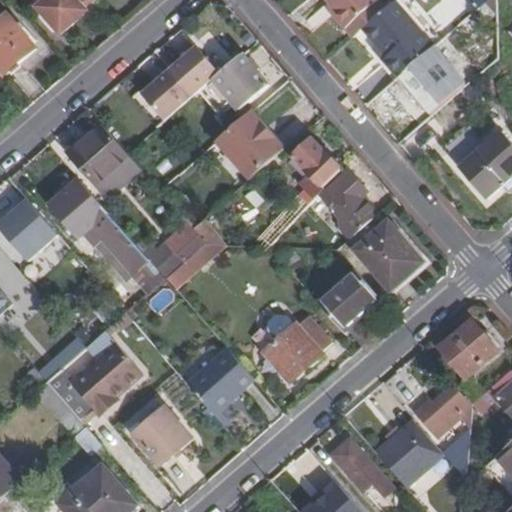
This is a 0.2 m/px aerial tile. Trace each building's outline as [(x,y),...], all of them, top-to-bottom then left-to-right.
[(33,0),(42,11),(63,35),(79,21),(89,13),(87,10),(98,1),(97,0),(33,0)] [(339,20),(354,38),(363,30),(386,10),(377,0),(327,0),(337,10),(333,14),(339,20)] [(469,0),(477,9),(488,0),(469,0)] [(488,0),(477,9),(487,21),(502,9),(501,0),(488,0)] [(435,47),(396,1),(386,10),(363,30),(377,45),(388,58),(384,61),(389,67),(399,78),(435,47)] [(7,17),(0,23),(0,66),(7,76),(21,64),(37,50),(7,17)] [(469,20),(445,38),(454,51),(479,32),(469,20)] [(388,58),(377,45),(374,49),(384,61),(388,58)] [(146,94),(169,120),(199,94),(222,74),(198,48),(190,55),(160,81),(146,94)] [(258,72),(244,54),(222,74),(199,94),(214,110),(229,97),(241,111),(270,86),(258,72)] [(138,100),(162,127),(169,120),(146,94),(138,100)] [(408,108),(400,114),(403,120),(409,128),(418,121),(408,108)] [(219,143),(252,181),(286,151),(269,132),(253,113),(219,143)] [(98,188),(132,160),(129,156),(102,125),(85,140),(69,154),(98,188)] [(511,144),(502,133),(460,167),(488,201),(509,182),(511,179),(511,144)] [(315,142),(295,159),(321,190),(341,173),(328,158),(315,142)] [(339,212),(345,219),(366,198),(371,193),(361,183),(351,173),(325,198),(339,212)] [(80,240),(86,235),(96,227),(109,215),(110,214),(82,182),(73,190),(68,185),(62,190),(56,195),(61,201),(52,209),(80,240)] [(263,241),(271,249),(273,248),(314,204),(317,200),(309,192),(263,241)] [(331,221),(339,212),(325,198),(322,195),(317,200),(314,204),(324,214),(331,221)] [(341,223),(353,238),(380,214),(366,198),(345,219),(341,223)] [(14,216),(0,228),(0,229),(31,264),(61,238),(29,202),(14,216)] [(324,214),(314,204),(273,248),(271,249),(286,249),(304,229),(309,229),(324,214)] [(104,240),(134,275),(131,277),(149,297),(168,280),(155,265),(151,261),(149,262),(109,215),(96,227),(86,235),(96,247),(104,240)] [(227,247),(204,222),(194,231),(207,247),(227,247)] [(390,225),(359,253),(394,293),(425,265),(408,246),(390,225)] [(178,256),(186,265),(207,247),(194,231),(189,226),(161,251),(154,244),(144,253),(151,261),(155,265),(165,256),(170,263),(178,256)] [(104,240),(96,247),(126,281),(131,277),(134,275),(104,240)] [(216,257),(207,247),(186,265),(168,280),(177,290),(216,257)] [(216,257),(227,247),(207,247),(216,257)] [(0,276),(10,287),(22,277),(0,252),(0,276)] [(365,313),(382,297),(361,271),(321,306),(343,332),(365,313)] [(0,317),(15,304),(0,287),(0,317)] [(112,304),(75,335),(88,350),(106,334),(124,318),(112,304)] [(278,344),(266,355),(293,384),(315,364),(324,357),(322,355),(333,345),(310,319),(299,328),(298,327),(297,328),(278,344)] [(278,344),(297,328),(290,320),(283,320),(272,330),(271,337),(278,344)] [(472,322),(441,348),(466,379),(498,352),(486,338),(472,322)] [(144,377),(106,334),(88,350),(102,367),(77,389),(62,372),(48,384),(49,385),(73,413),(82,423),(95,412),(99,416),(109,407),(144,377)] [(75,335),(36,370),(39,373),(48,384),(62,372),(88,350),(75,335)] [(231,352),(190,387),(216,417),(222,412),(238,398),(258,382),(231,352)] [(511,369),(490,389),(511,414),(511,369)] [(33,379),(43,391),(49,385),(48,384),(39,373),(33,379)] [(464,382),(458,386),(466,396),(473,403),(484,394),(475,384),(470,388),(464,382)] [(438,439),(473,407),(473,403),(466,396),(464,398),(455,388),(435,406),(431,402),(427,405),(417,414),(438,439)] [(494,404),(485,393),(484,394),(473,403),(473,407),(481,415),(494,404)] [(167,409),(136,436),(163,468),(180,453),(194,440),(167,409)] [(230,421),(222,412),(216,417),(225,426),(230,421)] [(59,425),(74,442),(88,430),(82,423),(73,413),(59,425)] [(410,487),(446,455),(414,419),(396,435),(378,451),(410,487)] [(342,450),(333,458),(366,495),(375,487),(384,497),(393,489),(353,441),(342,450)] [(511,443),(498,456),(511,472),(511,443)] [(467,447),(451,459),(463,474),(479,462),(467,447)] [(0,505),(8,499),(12,495),(23,486),(0,459),(0,505)] [(66,483),(42,505),(48,511),(132,511),(138,507),(104,468),(76,494),(66,483)] [(319,507),(313,511),(363,511),(341,487),(332,495),(328,499),(319,507)] [(314,502),(319,507),(328,499),(323,493),(314,502)]
